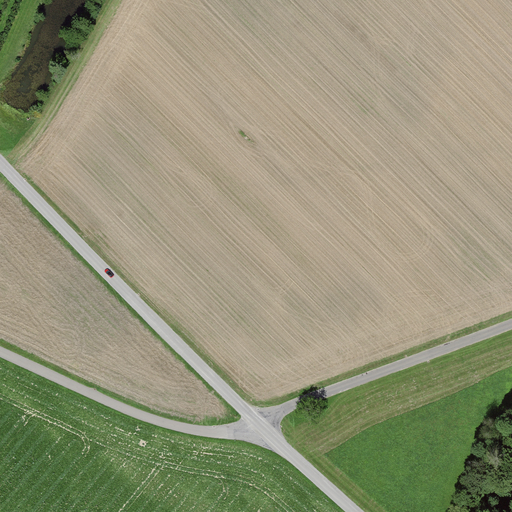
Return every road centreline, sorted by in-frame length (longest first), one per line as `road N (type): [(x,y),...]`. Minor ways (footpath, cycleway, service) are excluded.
road 1 (unclassified): [(0,160),(260,426)]
road 2 (unclassified): [(0,352),(176,427),(260,426)]
road 3 (unclassified): [(260,426),(278,411),(511,324)]
road 4 (unclassified): [(260,426),(357,511)]
